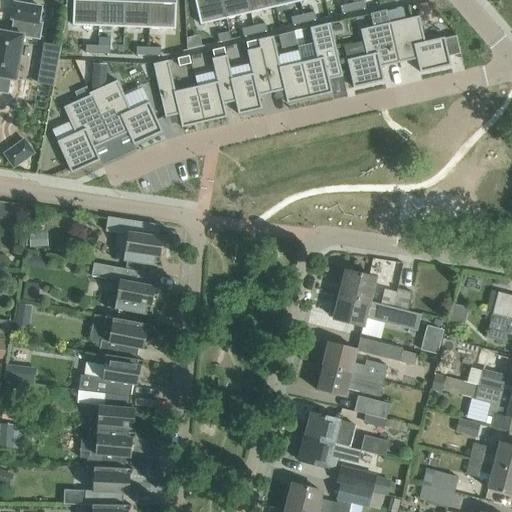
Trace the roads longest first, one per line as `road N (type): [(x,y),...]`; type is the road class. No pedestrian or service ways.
road 1 (residential): [(179,511),(200,222),(0,184)]
road 2 (residential): [(110,176),(169,153),(511,66)]
road 3 (residential): [(309,234),(241,511)]
road 4 (residential): [(309,234),(511,264)]
